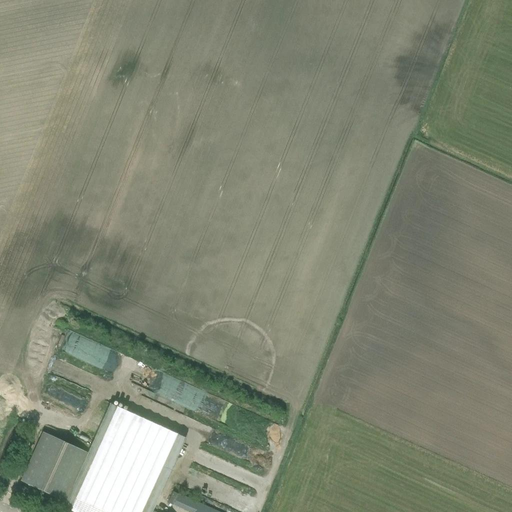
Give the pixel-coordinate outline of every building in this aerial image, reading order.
[(171,382),(164,398),(184,406),(185,403),(181,401),(183,396),(187,398),(191,391),(171,382)] [(62,508),(71,511),(148,511),(183,437),(110,404),(62,508)] [(15,415),(24,420),(28,414),(19,408),(15,415)] [(20,481),(64,502),(87,453),(43,433),(20,481)] [(172,504),(177,494),(172,491),(167,502),(172,504)] [(188,511),(195,511),(199,504),(177,494),(172,504),(188,511)]
